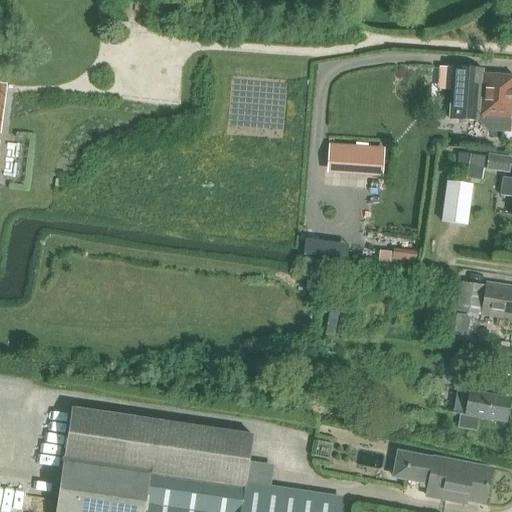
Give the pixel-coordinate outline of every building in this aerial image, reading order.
[(454,69),(451,120),(481,122),(487,131),(509,133),(510,118),(511,118),(511,111),(511,76),(483,75),(484,71),(454,69)] [(330,145),(328,170),(381,174),(383,149),(330,145)] [(459,163),(468,164),(469,155),(460,154),(459,163)] [(482,181),(485,158),(470,155),(467,178),(482,181)] [(486,169),(509,172),(511,158),(488,155),(486,169)] [(511,178),(502,177),(499,196),(511,197),(511,178)] [(472,186),(447,183),(442,222),(467,225),(472,186)] [(456,311),(511,319),(511,286),(504,286),(502,289),(461,283),(456,311)] [(319,363),(335,365),(336,353),(320,351),(319,363)] [(446,359),(441,383),(454,385),(457,370),(455,369),(457,361),(446,359)] [(505,423),(509,400),(458,392),(454,415),(459,415),(457,426),(475,429),(477,418),(505,423)] [(339,511),(341,503),(245,488),(253,436),(71,409),(55,511),(339,511)] [(427,498),(466,506),(466,503),(484,506),(491,472),(434,461),(434,462),(411,458),(406,482),(429,487),(427,498)]
